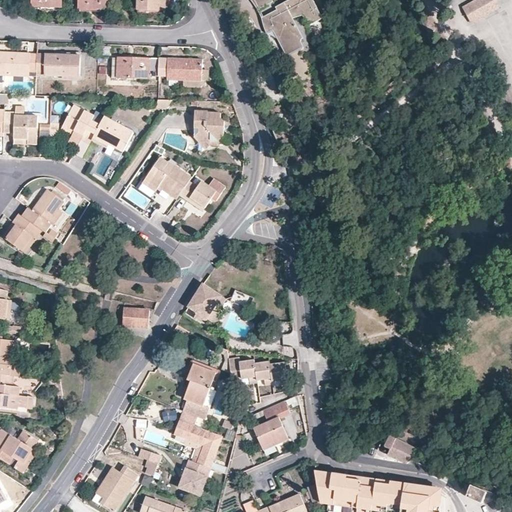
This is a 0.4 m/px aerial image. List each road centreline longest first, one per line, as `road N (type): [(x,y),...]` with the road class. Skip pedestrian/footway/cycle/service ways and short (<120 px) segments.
road 1 (residential): [(42,511),(201,267)]
road 2 (residential): [(314,432),(290,250),(227,230)]
road 3 (residential): [(220,27),(185,36),(0,31)]
road 4 (residential): [(227,230),(262,169),(220,27)]
road 5 (residential): [(14,166),(59,169),(201,267)]
road 6 (track): [(286,182),(453,62)]
road 7 (residential): [(460,511),(449,491),(428,478),(331,465),(315,451)]
